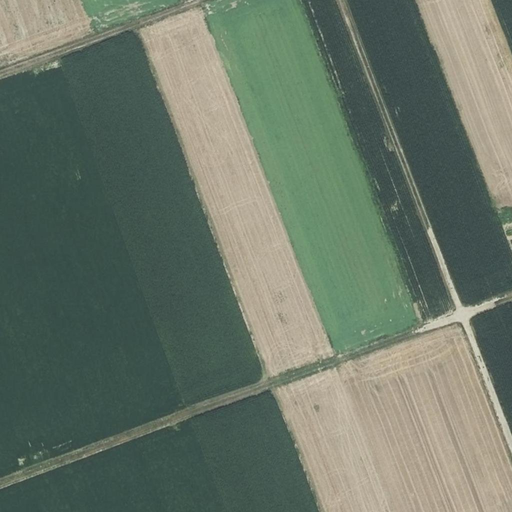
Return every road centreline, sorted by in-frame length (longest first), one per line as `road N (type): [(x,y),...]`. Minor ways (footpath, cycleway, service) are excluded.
road 1 (track): [(511,296),(0,485)]
road 2 (track): [(349,0),(511,433)]
road 3 (track): [(0,74),(204,0)]
